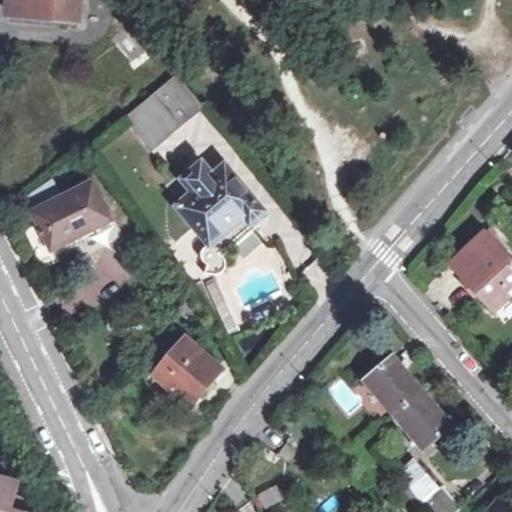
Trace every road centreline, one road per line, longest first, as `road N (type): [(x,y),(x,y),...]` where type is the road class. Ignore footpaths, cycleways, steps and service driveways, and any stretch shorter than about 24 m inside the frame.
road 1 (residential): [(184,511),(288,367),(380,265)]
road 2 (residential): [(102,511),(0,299)]
road 3 (residential): [(511,427),(380,265)]
road 4 (residential): [(380,265),(511,108)]
